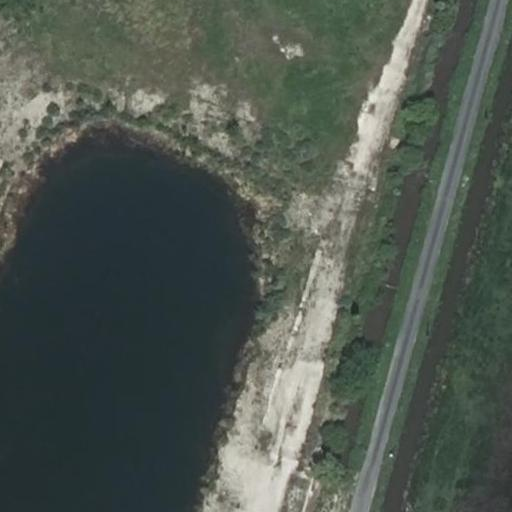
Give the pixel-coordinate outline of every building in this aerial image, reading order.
[(310,160),(328,103),(280,88),(261,145),(310,160)] [(33,153),(47,129),(14,111),(1,135),(33,153)] [(101,111),(92,140),(128,151),(137,122),(101,111)] [(222,186),(221,199),(245,201),(246,188),(222,186)] [(310,237),(313,225),(284,218),(281,230),(310,237)] [(261,301),(252,332),(267,336),(276,306),(261,301)]
